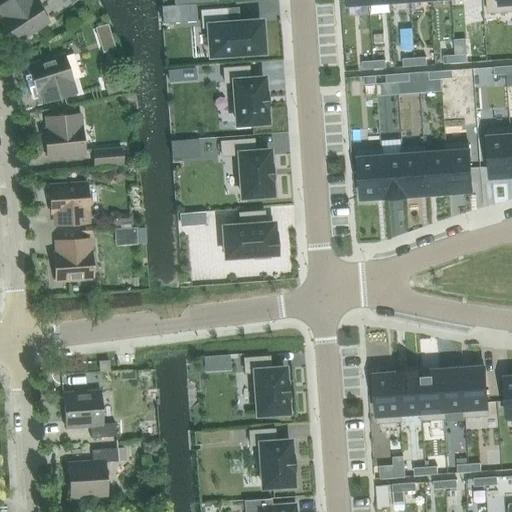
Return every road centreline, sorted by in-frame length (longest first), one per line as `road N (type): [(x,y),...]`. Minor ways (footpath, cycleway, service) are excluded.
road 1 (residential): [(17,341),(321,300)]
road 2 (residential): [(300,0),(321,300)]
road 3 (residential): [(0,104),(17,341)]
road 4 (residential): [(321,300),(338,511)]
road 5 (residential): [(511,229),(321,300)]
road 6 (residential): [(511,318),(321,300)]
road 7 (residential): [(28,511),(17,341)]
